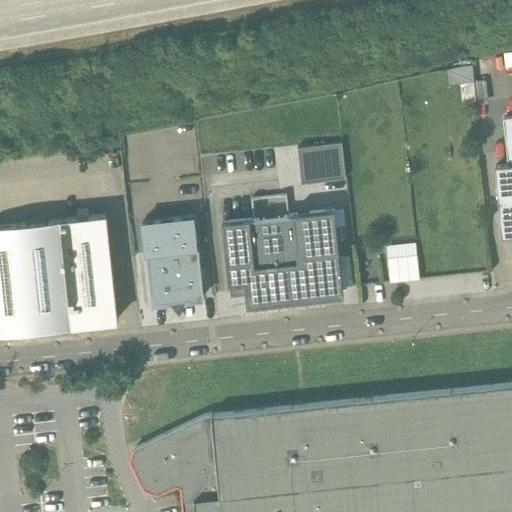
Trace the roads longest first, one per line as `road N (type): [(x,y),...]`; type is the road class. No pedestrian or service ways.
road 1 (unclassified): [(0,362),(511,304)]
road 2 (motorway): [(0,20),(121,0)]
